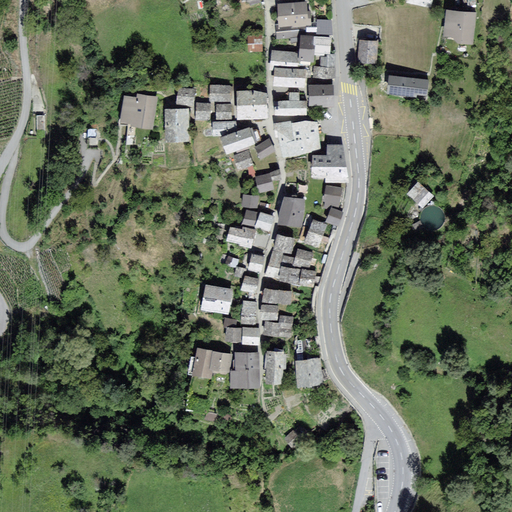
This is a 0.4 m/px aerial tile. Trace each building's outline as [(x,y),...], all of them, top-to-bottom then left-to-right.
[(260,0),(246,0),(250,12),(263,8),(260,0)] [(435,0),(408,0),(408,4),(434,10),(435,0)] [(308,2),(279,4),(280,26),(294,26),(295,28),(308,28),(308,25),(312,25),(312,17),(309,17),(308,2)] [(479,13),(448,9),(444,41),(475,44),(479,13)] [(332,33),(332,18),(317,18),(317,33),(332,33)] [(265,35),(248,35),(249,51),(265,51),(265,35)] [(332,38),(302,35),(300,53),(300,59),(315,61),(316,52),(331,53),(332,38)] [(378,41),(361,40),(359,63),(377,64),(378,41)] [(300,53),(273,51),(271,70),(275,70),(275,86),(306,88),(308,70),(300,68),(300,59),(300,53)] [(336,57),(322,57),(322,67),(335,67),(336,57)] [(322,67),(315,66),(315,78),(335,79),(335,67),(322,67)] [(431,80),(390,75),(388,93),(428,99),(431,80)] [(334,85),(309,85),(310,105),(335,106),(334,85)] [(232,86),(211,86),(211,102),(232,102),(232,86)] [(196,88),(179,87),(178,104),(194,105),(196,88)] [(268,90),(237,90),(237,119),(268,119),(268,90)] [(158,97),(138,94),(137,98),(129,96),(129,101),(123,101),(120,121),(132,122),(132,126),(153,129),(158,97)] [(308,99),(275,101),(275,117),(309,116),(308,99)] [(212,105),(197,105),(197,120),(212,120),(212,105)] [(233,106),(218,105),(217,120),(233,120),(233,106)] [(190,107),(165,108),(166,142),(190,141),(190,107)] [(49,117),(38,116),(38,136),(48,137),(49,117)] [(299,120),(277,124),(284,157),(305,153),(321,151),(318,122),(299,120)] [(249,126),(220,136),(227,153),(256,143),(249,126)] [(271,140),(255,149),(261,160),(277,152),(271,140)] [(328,153),(312,154),(313,181),(347,180),(345,144),(328,145),(328,153)] [(251,152),(235,158),(241,172),(257,166),(251,152)] [(271,175),(257,178),(260,194),(275,191),(271,175)] [(420,183),(408,196),(424,211),(436,199),(420,183)] [(344,190),(328,188),(325,209),(333,209),(342,211),(344,190)] [(244,195),(243,207),(260,209),(261,197),(244,195)] [(308,200),(285,196),(280,223),(303,227),(308,200)] [(333,209),(328,223),(341,228),(346,214),(333,209)] [(246,224),(273,231),(276,218),(264,215),(263,217),(249,213),(246,224)] [(329,226),(314,222),(306,245),(321,249),(329,226)] [(231,226),(227,242),(254,248),(257,231),(231,226)] [(296,239),(280,235),(277,251),(292,255),(296,239)] [(316,254),(300,250),(296,265),(312,269),(316,254)] [(288,257),(274,253),(268,277),(281,280),(284,267),(288,257)] [(254,255),(250,271),(262,274),(266,258),(254,255)] [(247,270),(238,267),(236,277),(245,279),(247,270)] [(302,271),(284,267),(281,280),(299,284),(302,271)] [(317,288),(319,273),(304,271),(302,286),(317,288)] [(206,284),(201,309),(229,314),(234,290),(206,284)] [(256,286),(247,285),(245,296),(254,297),(256,286)] [(280,290),(265,288),(263,301),(278,303),(280,290)] [(294,292),(281,291),(280,304),(293,305),(294,292)] [(281,305),(263,304),(262,320),(280,321),(281,305)] [(256,310),(244,310),(243,324),(256,324),(256,310)] [(293,338),(296,319),(284,317),(281,336),(293,338)] [(282,324),(267,321),(265,335),(280,337),(282,324)] [(243,328),(227,327),(226,341),(243,342),(243,328)] [(261,329),(243,328),(243,342),(243,345),(261,345),(261,329)] [(234,353),(197,346),(192,374),(212,378),(213,370),(230,373),(230,371),(234,353)] [(287,352),(268,350),(263,380),(283,382),(287,352)] [(236,371),(230,371),(231,388),(262,387),(261,351),(236,351),(236,371)] [(322,358),(296,360),(298,386),(323,385),(322,358)] [(305,424),(286,440),(295,452),(314,435),(305,424)]
